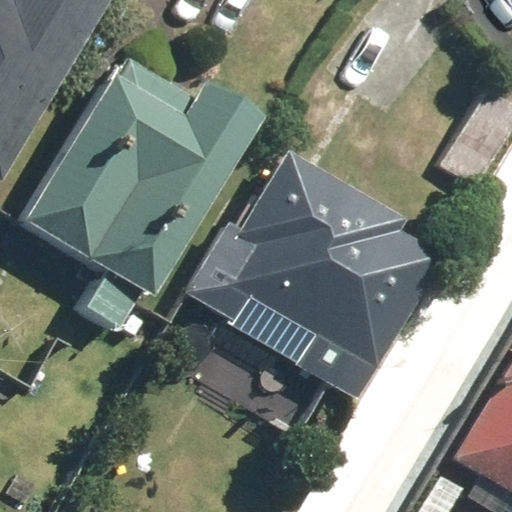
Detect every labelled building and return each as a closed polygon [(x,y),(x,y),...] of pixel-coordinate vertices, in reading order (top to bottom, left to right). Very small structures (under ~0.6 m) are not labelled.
[(0,0),(0,114),(77,0),(0,0)] [(58,318),(100,342),(225,124),(160,86),(154,96),(109,70),(100,87),(83,77),(0,223),(0,232),(80,279),(58,318)] [(470,98),(430,164),(465,185),(506,119),(470,98)] [(203,335),(330,405),(410,262),(364,237),(371,225),(259,163),(177,310),(207,327),(203,335)] [(505,511),(511,511),(511,364),(496,355),(429,467),(505,511)]
